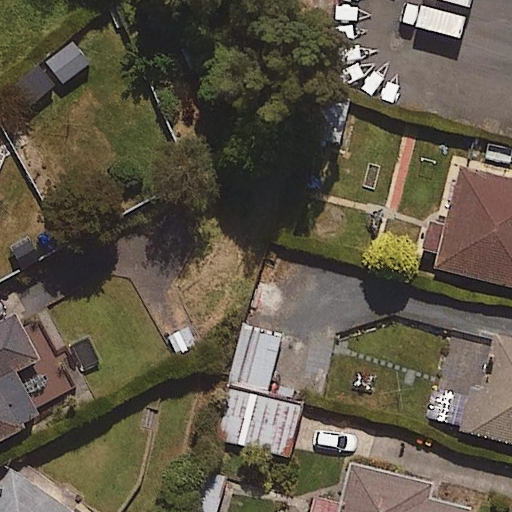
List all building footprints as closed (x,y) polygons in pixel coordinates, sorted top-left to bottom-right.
[(511,179),(463,168),(438,266),(511,284),(511,179)] [(25,334),(15,314),(0,321),(0,439),(41,417),(16,371),(58,348),(44,323),(25,334)] [(215,380),(255,392),(274,332),(234,319),(215,380)] [(500,348),(451,336),(429,418),(511,440),(511,338),(503,336),(500,348)] [(383,370),(345,358),(336,388),(374,400),(383,370)] [(255,392),(215,380),(206,431),(277,447),(288,399),(255,392)] [(432,482),(354,463),(344,502),(315,495),(310,511),(471,511),(472,508),(428,497),(432,482)] [(78,511),(12,467),(0,484),(0,511),(78,511)] [(216,511),(226,479),(206,474),(195,511),(216,511)]
